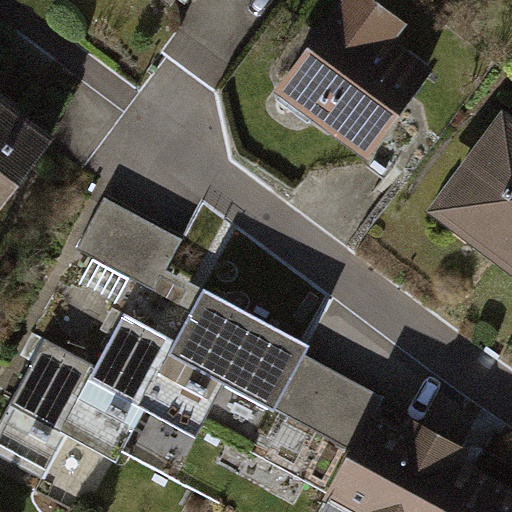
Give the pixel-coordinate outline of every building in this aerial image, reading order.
[(190,0),(168,0),(183,10),(190,0)] [(352,0),(344,11),(342,9),(280,95),(375,163),(440,73),(401,45),(415,25),(380,0),(352,0)] [(0,228),(67,143),(0,90),(0,228)] [(511,121),(506,117),(436,218),(511,270),(511,121)] [(181,241),(103,200),(76,252),(156,293),(181,241)] [(286,410),(313,355),(204,301),(187,336),(177,356),(229,382),(286,410)] [(177,356),(187,336),(127,307),(99,364),(91,380),(151,409),(203,435),(229,382),(177,356)] [(123,465),(151,409),(91,380),(99,364),(46,338),(0,431),(0,457),(69,492),(91,449),(123,465)] [(511,511),(511,477),(388,416),(398,397),(313,355),(286,410),(358,446),(334,496),(366,511),(511,511)]
